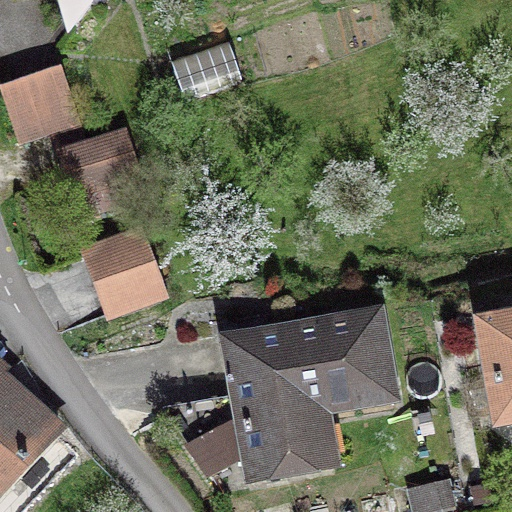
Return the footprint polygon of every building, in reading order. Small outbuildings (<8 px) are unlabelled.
[(58,0),(64,19),(75,25),(91,3),(95,6),(99,0),(103,4),(105,0),(58,0)] [(228,42),(171,62),(184,101),(241,81),(228,42)] [(61,74),(5,92),(21,140),(53,129),(74,195),(114,182),(101,143),(86,148),(61,74)] [(138,235),(87,254),(110,315),(161,295),(138,235)] [(170,417),(219,485),(335,465),(325,411),(393,399),(378,315),(225,342),(237,405),(170,417)] [(511,318),(481,324),(498,423),(511,420),(511,318)] [(0,496),(60,432),(0,380),(0,496)]
